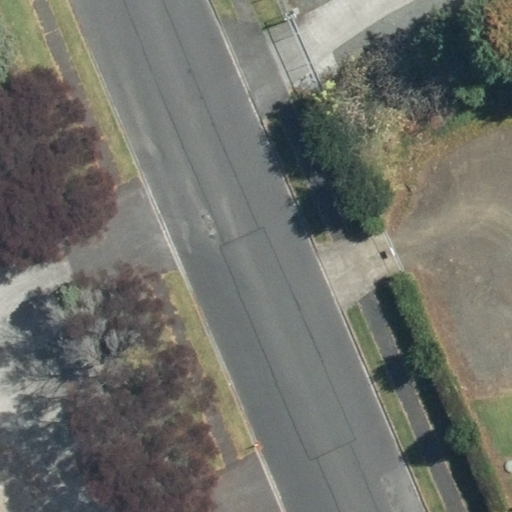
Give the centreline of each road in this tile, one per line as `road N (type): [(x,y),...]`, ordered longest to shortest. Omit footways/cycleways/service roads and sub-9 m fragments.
road 1 (unclassified): [(357,511),(139,0)]
road 2 (unknown): [(288,349),(511,271)]
